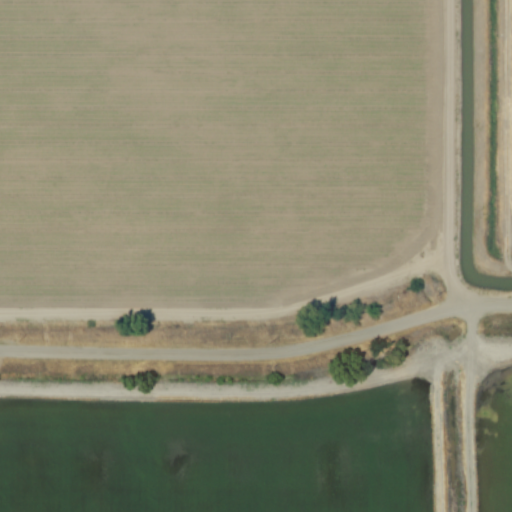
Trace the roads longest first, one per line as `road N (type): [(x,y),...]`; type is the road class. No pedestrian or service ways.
road 1 (residential): [(511,344),(462,345),(403,364),(250,383),(0,368)]
road 2 (track): [(457,0),(462,345)]
